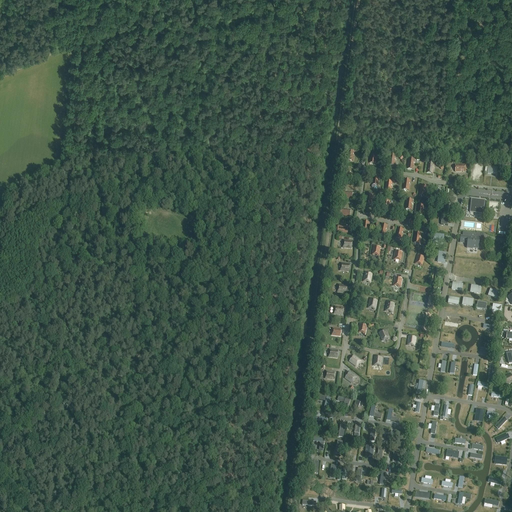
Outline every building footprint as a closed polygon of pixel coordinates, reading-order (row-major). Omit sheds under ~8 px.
[(483,213),(485,200),(471,199),(470,211),(483,213)] [(491,204),(491,208),(494,209),(494,213),(500,213),(501,204),(491,204)] [(387,229),(387,226),(381,225),(379,234),(385,235),(386,230),(386,229),(387,229)] [(403,232),(403,230),(397,228),(395,238),(401,239),(402,234),(401,234),(402,232),(403,232)] [(478,249),(480,238),(476,238),(461,236),(460,243),(468,243),(467,248),(473,249),(473,248),(478,249)] [(351,248),(352,241),(344,240),(343,242),(344,242),(344,246),(343,246),(343,248),(351,248)] [(379,256),(380,248),(373,246),(372,255),(373,255),(374,254),(377,255),(377,256),(379,256)] [(401,261),(402,252),(395,251),(394,260),(395,260),(396,259),(399,259),(399,261),(401,261)] [(422,266),(424,257),(417,255),(415,264),(417,264),(417,263),(421,264),(420,265),(422,266)] [(349,272),(350,264),(341,263),(341,265),(342,265),(341,269),(340,269),(340,271),(349,272)] [(479,271),(480,264),(469,263),(468,269),(479,271)] [(484,270),(493,271),(493,264),(485,263),(484,270)] [(370,283),(372,274),(365,273),(363,281),(365,282),(365,281),(369,281),(369,282),(370,283)] [(400,287),(402,279),(395,277),(393,286),(395,286),(395,285),(399,286),(399,287),(400,287)] [(346,293),(347,286),(338,285),(338,286),(339,286),(339,290),(338,290),(338,292),(346,293)] [(492,289),(489,296),(498,299),(500,292),(492,289)] [(464,305),(474,306),(475,299),(465,298),(464,305)] [(375,309),(377,301),(370,299),(368,308),(370,308),(370,307),(374,308),(374,309),(375,309)] [(392,312),(394,304),(387,302),(385,311),(387,311),(387,310),(391,311),(391,312),(392,312)] [(343,315),(343,308),(335,307),(335,308),(336,308),(335,312),(334,312),(334,314),(343,315)] [(365,326),(361,325),(360,324),(358,333),(365,334),(367,326),(365,325),(365,326)] [(340,336),(341,329),(333,328),(332,330),(333,330),(333,334),(332,333),(332,335),(340,336)] [(389,338),(386,330),(379,333),(383,341),(384,340),(384,339),(387,338),(388,339),(389,338)] [(415,346),(416,338),(409,337),(407,345),(409,345),(413,345),(413,346),(415,346)] [(337,358),(338,351),(330,350),(329,351),(330,352),(330,355),(329,355),(329,357),(337,358)] [(359,362),(361,361),(354,356),(349,362),(356,367),(357,365),(359,362)] [(381,366),(382,358),(374,357),(374,365),(375,365),(376,365),(379,365),(379,366),(381,366)] [(334,380),(335,372),(326,371),(326,373),(327,373),(326,377),(325,377),(325,378),(334,380)] [(355,379),(356,377),(349,372),(345,378),(352,383),(353,382),(352,381),(355,378),(355,379)] [(511,381),(511,374),(507,377),(507,376),(503,378),(506,385),(511,382),(511,381)] [(361,403),(355,401),(351,414),(356,415),(361,403)] [(484,409),(477,408),(475,420),(482,422),(484,409)] [(507,420),(504,416),(495,426),(499,429),(507,420)] [(502,432),(510,423),(509,422),(500,431),(502,432)] [(508,433),(496,438),(498,442),(510,437),(508,433)] [(507,458),(494,456),(493,463),(506,465),(507,458)] [(500,485),(502,480),(489,477),(488,482),(500,485)] [(471,494),(459,492),(458,503),(462,504),(463,496),(470,497),(471,494)]
